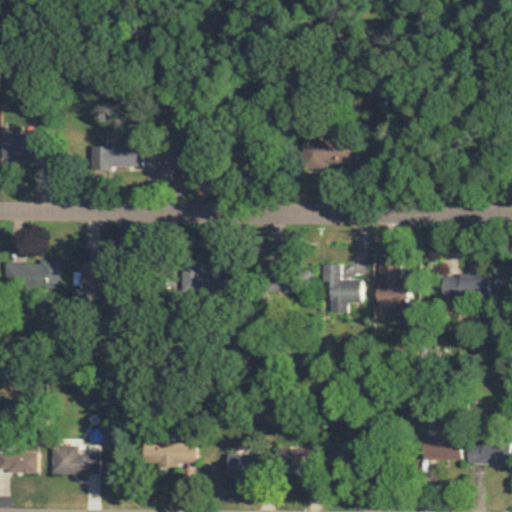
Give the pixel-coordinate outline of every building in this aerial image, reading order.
[(4,133),(4,159),(48,159),(47,132),(4,133)] [(305,163),(357,164),(358,139),(305,138),(305,163)] [(147,145),(93,145),(93,168),(114,168),(114,165),(147,165),(147,145)] [(205,162),(205,145),(176,145),(176,162),(205,162)] [(62,259),(41,258),(41,263),(6,262),(6,286),(62,287),(62,259)] [(125,291),(124,267),(100,267),(100,261),(83,262),(84,292),(125,291)] [(363,278),(343,279),(343,263),(324,263),(324,281),(332,281),(333,311),(350,311),(350,301),(364,301),(363,278)] [(190,290),(238,289),(237,265),(203,266),(203,264),(189,264),(190,290)] [(402,264),(381,264),(380,306),(399,306),(399,312),(412,312),(413,277),(402,277),(402,264)] [(279,290),(301,290),(300,268),(278,268),(279,290)] [(445,293),(490,294),(491,275),(445,273),(445,293)] [(464,437),(425,437),(424,458),(463,459),(464,437)] [(511,462),(511,439),(483,438),(483,444),(470,444),(470,462),(511,462)] [(199,441),(145,440),(145,464),(198,464),(199,441)] [(40,451),(14,451),(14,442),(0,441),(0,467),(9,468),(9,471),(39,472),(40,451)] [(363,461),(362,442),(331,444),(332,462),(363,461)] [(54,472),(101,473),(101,453),(81,453),(81,444),(54,444),(54,472)] [(319,446),(277,447),(278,472),(308,471),(308,466),(320,466),(319,446)] [(272,453),(228,454),(229,474),(259,473),(259,470),(272,470),(272,453)]
